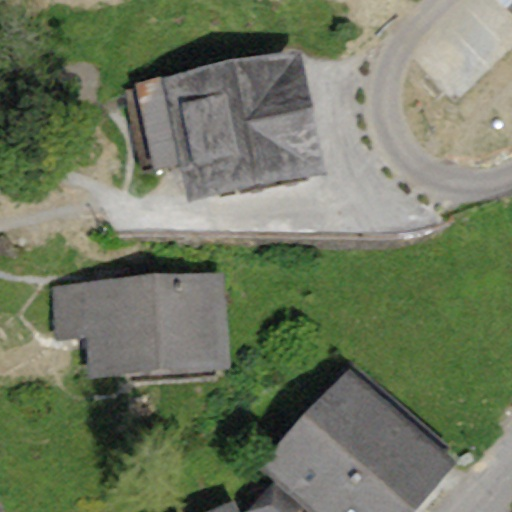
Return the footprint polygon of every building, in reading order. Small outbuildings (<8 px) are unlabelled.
[(185,151),(191,178),(297,158),(278,59),(160,82),(158,69),(118,76),(135,161),(185,151)] [(86,317),(89,361),(212,354),(206,271),(84,278),(52,281),(54,303),(85,301),(86,317)] [(55,319),(86,317),(85,301),(54,303),(55,319)] [(319,408),(355,368),(342,356),(306,396),(319,408)] [(431,437),(355,368),(319,408),(224,511),(371,511),(421,457),(417,452),(431,437)]
